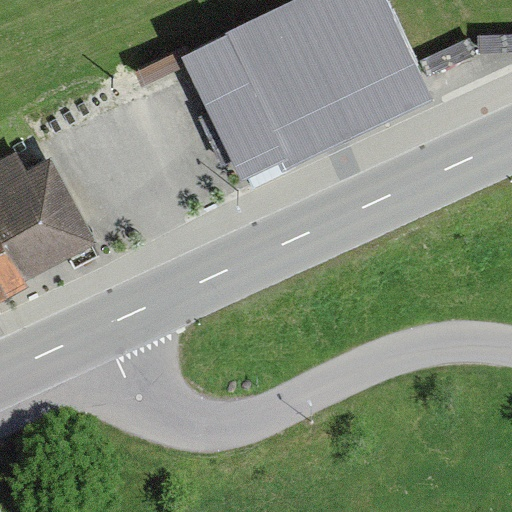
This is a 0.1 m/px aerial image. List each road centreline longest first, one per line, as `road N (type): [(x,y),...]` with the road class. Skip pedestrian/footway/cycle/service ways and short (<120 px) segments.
road 1 (unclassified): [(102,330),(139,389),(165,410),(201,421),(274,409),(391,354),(455,340),(511,346)]
road 2 (primary): [(511,140),(102,330)]
